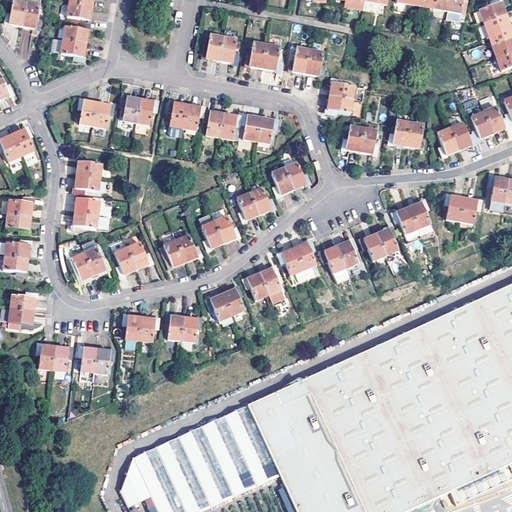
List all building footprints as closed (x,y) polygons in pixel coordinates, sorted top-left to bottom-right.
[(26,0),(25,6),(22,29),(37,32),(38,24),(36,23),(40,0),(26,0)] [(92,0),(69,0),(69,5),(91,9),(92,0)] [(362,12),(364,2),(351,0),(345,0),(344,9),(362,12)] [(410,0),(410,6),(428,9),(430,0),(410,0)] [(430,0),(428,9),(446,12),(448,0),(430,0)] [(448,0),(446,12),(459,15),(462,1),(467,1),(466,0),(448,0)] [(479,12),(484,25),(506,18),(500,3),(498,3),(498,2),(497,0),(492,2),(494,7),(479,12)] [(25,6),(12,4),(10,19),(5,18),(4,24),(7,24),(6,26),(22,29),(25,6)] [(82,21),(89,22),(91,9),(69,5),(67,19),(80,21),(82,21)] [(511,32),(506,18),(484,25),(491,43),(511,35),(511,32)] [(87,32),(80,31),(79,31),(65,28),(63,42),(85,45),(87,32)] [(511,35),(491,43),(494,53),(497,59),(497,60),(511,54),(511,35)] [(203,59),(219,62),(223,40),(209,38),(206,53),(201,52),(201,56),(202,57),(203,57),(203,59)] [(50,53),(60,55),(63,42),(53,40),(50,53)] [(236,42),(223,40),(219,62),(233,65),(234,63),(235,63),(236,63),(237,58),(233,57),(236,42)] [(76,57),(83,59),(85,45),(63,42),(60,55),(74,57),(76,57)] [(266,48),(252,45),(250,60),(248,59),(247,63),(246,67),(262,70),(266,48)] [(266,48),(262,70),(277,72),(277,70),(278,70),(280,70),(281,66),(276,65),(278,50),(266,48)] [(309,53),(296,51),(293,65),(291,65),(291,69),(290,73),(305,76),(309,53)] [(309,53),(305,76),(320,79),(323,79),(324,72),(319,71),(322,55),(309,53)] [(511,54),(497,60),(501,73),(511,69),(511,54)] [(0,101),(10,97),(8,93),(7,91),(5,91),(0,79),(0,101)] [(329,99),(352,103),(354,90),(339,87),(339,85),(331,84),(329,99)] [(123,122),(136,124),(141,102),(125,99),(123,106),(125,106),(123,122)] [(352,103),(329,99),(326,114),(329,115),(333,116),(334,113),(349,116),(352,103)] [(155,104),(141,102),(136,124),(149,127),(152,112),(154,112),(155,108),(155,104)] [(79,124),(93,127),(97,106),(81,103),(81,105),(80,104),(79,104),(77,110),(82,110),(79,124)] [(183,130),(187,108),(171,105),(170,109),(169,112),(172,113),(168,134),(170,137),(181,139),(183,130)] [(111,108),(97,106),(93,127),(105,130),(108,116),(113,117),(114,112),(112,111),(111,111),(111,108)] [(187,108),(183,130),(196,133),(198,118),(203,119),(205,111),(187,108)] [(495,110),(482,115),(490,136),(506,130),(508,129),(507,127),(505,122),(500,124),(499,120),(495,110)] [(219,139),(223,117),(207,114),(207,117),(206,121),(208,122),(206,137),(219,139)] [(476,133),(473,134),(475,138),(477,141),(490,136),(482,115),(470,120),(476,133)] [(223,117),(219,139),(232,142),(235,127),(240,128),(241,120),(223,117)] [(243,141),(256,143),(260,121),(244,118),(244,122),(243,126),(245,126),(243,141)] [(274,123),(260,121),(256,143),(269,146),(271,131),(276,132),(276,127),(275,126),(274,126),(274,123)] [(409,126),(395,123),(392,139),(391,139),(390,145),(405,148),(409,126)] [(409,126),(405,148),(420,151),(421,148),(421,144),(419,144),(422,128),(409,126)] [(462,127),(449,132),(457,153),(472,147),(471,143),(469,139),(467,140),(462,127)] [(344,150),(359,153),(363,132),(350,129),(347,144),(345,143),(344,150)] [(25,132),(12,138),(21,159),(32,154),(27,140),(29,140),(27,135),(25,132)] [(376,134),(363,132),(359,153),(374,156),(374,154),(376,154),(378,155),(378,150),(373,149),(376,134)] [(444,158),(457,153),(449,132),(437,137),(443,151),(438,153),(439,157),(441,156),(443,156),(444,158)] [(21,159),(12,138),(0,143),(0,150),(0,151),(2,151),(9,164),(21,159)] [(282,164),(285,171),(283,171),(292,191),(307,185),(309,184),(306,178),(302,180),(296,166),(292,168),(291,165),(292,164),(291,160),(282,164)] [(79,162),(77,178),(100,181),(101,167),(86,165),(86,163),(82,162),(79,162)] [(277,198),(292,191),(283,171),(271,176),(276,190),(275,191),(277,198)] [(98,194),(100,181),(77,178),(74,194),(74,197),(77,197),(81,197),(82,192),(98,194)] [(502,216),(507,184),(492,181),(491,185),(491,189),(493,189),(489,214),(502,216)] [(511,184),(507,184),(502,216),(511,217),(511,184)] [(261,192),(249,197),(258,218),(273,211),(271,208),(269,204),(267,205),(261,192)] [(74,216),(97,219),(99,205),(84,203),(85,198),(81,197),(77,197),(77,199),(74,216)] [(243,224),(258,218),(249,197),(237,202),(242,216),(238,218),(241,225),(243,224)] [(463,202),(447,199),(446,201),(445,201),(444,201),(443,206),(448,207),(445,221),(459,224),(463,202)] [(463,202),(459,224),(472,226),(475,212),(477,212),(478,208),(478,205),(463,202)] [(7,217),(30,220),(32,205),(32,204),(24,203),(24,206),(9,204),(7,217)] [(420,239),(431,235),(422,213),(427,211),(425,206),(424,207),(422,207),(421,205),(408,211),(420,239)] [(394,224),(398,223),(407,245),(420,239),(408,211),(393,216),(394,219),(393,219),(392,219),(394,224)] [(97,219),(74,216),(72,231),(72,233),(80,234),(81,229),(106,233),(108,220),(97,219)] [(30,220),(7,217),(5,230),(20,232),(19,235),(28,235),(30,220)] [(209,252),(222,246),(214,225),(211,219),(200,223),(203,230),(202,230),(207,244),(205,245),(209,252)] [(226,220),(214,225),(222,246),(237,240),(234,233),(232,233),(226,220)] [(390,231),(375,237),(384,258),(397,253),(391,239),(393,239),(391,235),(390,231)] [(384,258),(375,237),(361,243),(362,246),(359,247),(361,252),(366,250),(372,263),(384,258)] [(188,238),(176,243),(185,264),(199,259),(196,252),(194,252),(188,238)] [(5,259),(27,262),(29,245),(29,243),(22,242),(21,247),(6,245),(5,259)] [(92,243),(80,248),(84,257),(92,278),(107,272),(106,269),(107,269),(109,268),(107,263),(102,265),(92,243)] [(170,271),(185,264),(176,243),(161,250),(166,260),(168,259),(170,263),(165,265),(168,272),(170,271)] [(336,250),(345,271),(356,266),(351,252),(353,251),(351,247),(350,244),(336,250)] [(308,245),(293,252),(305,281),(316,277),(313,268),(315,267),(309,254),(314,253),(311,247),(310,247),(309,248),(308,245)] [(140,246),(127,251),(135,272),(150,266),(147,259),(145,259),(140,246)] [(336,250),(322,256),(324,263),(326,262),(332,276),(336,286),(348,280),(345,271),(336,250)] [(122,278),(135,272),(127,251),(114,256),(120,270),(118,271),(120,275),(122,278)] [(305,281),(293,252),(279,257),(280,260),(279,260),(277,261),(279,266),(284,264),(290,278),(292,277),(295,285),(305,281)] [(92,278),(84,257),(72,262),(77,276),(73,278),(75,283),(76,282),(77,282),(78,284),(92,278)] [(27,262),(5,259),(3,272),(17,273),(17,276),(21,276),(25,277),(27,262)] [(271,271),(259,276),(268,298),(270,305),(283,300),(275,279),(277,279),(273,270),(271,271)] [(255,303),(268,298),(259,276),(244,282),(247,290),(249,289),(255,303)] [(511,289),(135,461),(123,494),(130,510),(152,500),(157,511),(204,511),(280,477),(295,511),(409,511),(432,502),(436,511),(444,511),(511,482),(511,289)] [(236,291),(223,297),(232,318),(243,314),(237,299),(239,299),(237,295),(236,291)] [(10,310),(33,314),(35,298),(31,298),(27,297),(27,300),(12,298),(10,310)] [(232,318),(223,297),(208,303),(211,310),(213,310),(218,324),(231,319),(232,318)] [(33,314),(10,310),(8,324),(24,326),(23,328),(31,329),(33,314)] [(139,343),(141,321),(126,319),(126,321),(124,321),(123,321),(122,326),(127,327),(125,341),(126,342),(125,351),(137,353),(139,343)] [(181,343),(183,321),(168,319),(168,322),(167,326),(169,327),(167,342),(181,343)] [(234,327),(231,319),(218,324),(219,325),(222,324),(224,331),(234,327)] [(139,343),(151,345),(153,330),(158,330),(159,325),(157,325),(156,325),(156,323),(141,321),(139,343)] [(181,343),(192,345),(194,345),(196,330),(198,330),(199,326),(199,323),(183,321),(181,343)] [(191,353),(192,345),(181,343),(180,351),(191,353)] [(52,372),(55,349),(39,347),(38,354),(40,355),(38,370),(52,372)] [(55,349),(52,372),(65,374),(67,359),(72,359),(72,354),(71,354),(69,354),(70,351),(55,349)] [(94,374),(97,352),(81,350),(79,350),(78,357),(83,358),(79,381),(93,383),(94,374)] [(97,352),(94,374),(108,376),(110,362),(111,362),(112,358),(112,354),(97,352)]
